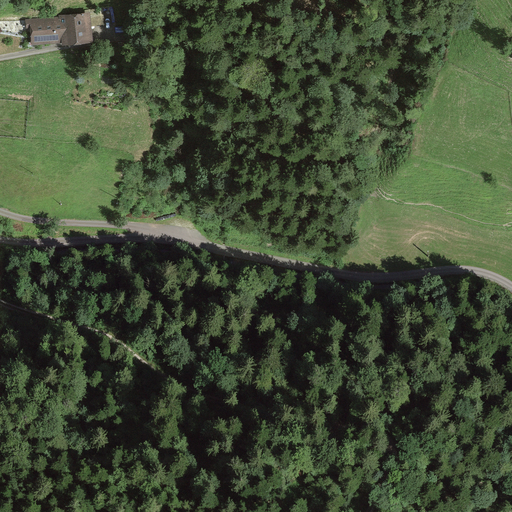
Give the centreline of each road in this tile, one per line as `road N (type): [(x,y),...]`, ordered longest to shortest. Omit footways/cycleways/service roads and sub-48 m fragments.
road 1 (track): [(16,308),(113,339),(184,389),(217,401),(299,404),(333,426),(387,438),(389,465),(367,511)]
road 2 (track): [(0,211),(153,228),(180,241),(0,239)]
road 3 (unclassified): [(511,285),(468,269),(349,274),(180,241)]
